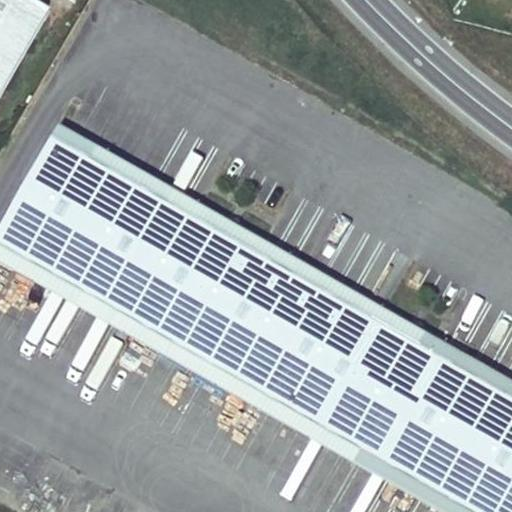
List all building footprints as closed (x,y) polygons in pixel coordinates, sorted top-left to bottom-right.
[(0,0),(0,73),(35,9),(17,0),(0,0)] [(511,511),(511,401),(61,136),(0,239),(0,242),(2,254),(22,266),(34,262),(185,350),(189,364),(206,374),(220,370),(350,446),(363,453),(357,463),(441,511),(511,511)] [(34,262),(22,266),(189,364),(185,350),(34,262)] [(220,370),(206,374),(344,455),(350,446),(220,370)] [(350,446),(344,455),(357,463),(363,453),(350,446)]
